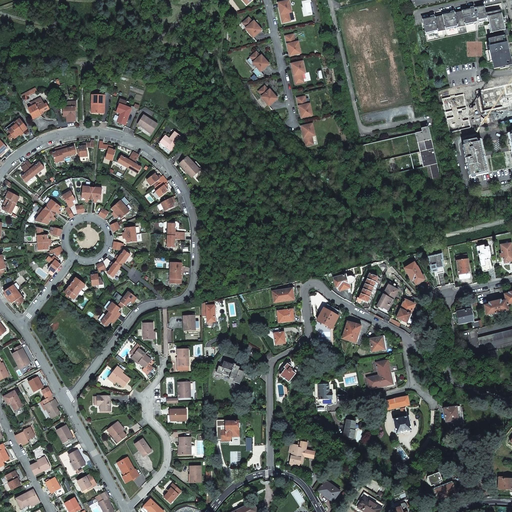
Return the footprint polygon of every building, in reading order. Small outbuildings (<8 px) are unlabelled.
[(278,3),(280,11),(281,10),(282,14),(281,14),(282,22),(290,21),(288,13),(291,12),(289,1),(278,3)] [(479,23),(484,22),(487,22),(490,25),(488,25),(489,30),(491,29),(492,33),(501,31),(505,30),(504,29),(503,22),(505,22),(504,18),(502,18),(500,10),(486,13),(484,7),(476,9),(477,12),(475,12),(474,7),(470,8),(470,10),(454,13),(454,11),(450,12),(451,14),(435,18),(434,16),(430,17),(431,19),(423,20),(426,33),(429,33),(429,34),(434,33),(437,32),(442,31),(449,30),(454,29),(457,28),(462,27),(469,25),(476,24),(476,19),(478,19),(479,23)] [(255,25),(249,18),(243,23),(247,28),(246,29),(253,37),(261,30),(256,24),(255,25)] [(293,35),(286,37),(287,45),(289,44),(289,48),(288,48),(290,56),(300,53),(298,42),(295,43),(293,35)] [(504,36),(503,36),(502,36),(488,39),(490,50),(489,50),(491,58),(492,58),(494,69),(511,66),(509,57),(510,57),(509,49),(506,50),(505,44),(507,44),(505,39),(504,37),(504,36)] [(260,57),(256,53),(251,58),(254,62),(253,63),(260,72),(269,65),(264,59),(263,60),(260,57)] [(302,62),(292,64),(293,72),(295,72),(295,75),(294,75),(296,83),(303,82),(302,74),(305,73),(302,62)] [(511,75),(435,93),(444,142),(511,126),(511,75)] [(264,87),(259,92),(263,96),(261,97),(269,106),(277,99),(272,93),(271,94),(268,91),(264,87)] [(105,96),(92,95),(91,104),(94,104),(94,113),(99,113),(104,113),(105,96)] [(305,97),(297,98),(299,107),(300,106),(301,110),(300,110),(301,118),(312,115),(309,104),(306,105),(305,97)] [(32,107),(28,109),(32,116),(33,119),(37,117),(41,115),(40,114),(40,113),(43,111),(43,112),(49,109),(46,104),(44,105),(41,98),(34,102),(35,105),(32,107)] [(118,104),(120,104),(116,112),(120,114),(117,122),(121,124),(125,125),(131,109),(125,106),(127,101),(120,99),(118,104)] [(76,102),(68,102),(68,108),(66,108),(67,116),(67,119),(71,118),(75,118),(75,110),(75,108),(76,108),(76,102)] [(137,125),(146,130),(146,131),(149,132),(151,134),(157,125),(143,116),(137,125)] [(16,125),(8,131),(14,139),(17,137),(19,135),(22,133),(27,129),(20,120),(15,123),(16,125)] [(14,122),(6,128),(8,131),(16,125),(15,123),(14,122)] [(312,124),(301,127),(303,134),(305,134),(305,137),(304,138),(306,146),(313,144),(311,136),(314,135),(312,124)] [(433,181),(440,180),(428,127),(421,128),(422,132),(415,133),(423,167),(430,166),(433,181)] [(171,151),(181,138),(175,133),(169,139),(165,136),(161,142),(166,146),(166,147),(168,149),(171,151)] [(485,167),(482,151),(480,142),(477,142),(476,139),(463,142),(464,145),(462,145),(469,178),(488,174),(486,167),(485,167)] [(79,147),(80,157),(87,157),(87,148),(86,146),(83,146),(81,146),(79,147)] [(52,153),(55,163),(64,160),(63,158),(61,150),(61,147),(57,148),(58,151),(56,152),(54,152),(52,153)] [(61,150),(63,158),(76,154),(74,147),(71,148),(68,149),(61,150)] [(112,161),(116,151),(114,150),(112,149),(109,148),(108,150),(105,158),(112,161)] [(117,162),(128,168),(131,162),(128,160),(125,158),(121,156),(117,162)] [(188,157),(180,164),(186,171),(192,178),(200,171),(194,164),(188,157)] [(33,168),(31,170),(35,176),(45,168),(40,162),(37,165),(33,168)] [(138,174),(142,168),(138,166),(135,164),(131,162),(128,168),(138,174)] [(196,162),(194,164),(200,171),(202,169),(196,162)] [(24,175),(21,177),(26,183),(35,176),(31,170),(28,172),(24,175)] [(158,181),(160,184),(166,179),(163,176),(161,177),(159,179),(158,177),(156,175),(155,174),(146,180),(151,186),(158,181)] [(155,192),(160,198),(168,191),(167,189),(165,187),(164,185),(166,184),(168,182),(166,179),(160,184),(155,188),(157,190),(155,192)] [(83,187),(81,199),(83,199),(86,199),(89,199),(90,187),(83,187)] [(95,188),(94,200),(97,200),(99,201),(101,201),(102,189),(95,188)] [(71,191),(63,196),(67,204),(69,208),(71,207),(72,206),(71,203),(73,202),(76,201),(71,191)] [(6,196),(5,198),(10,200),(16,204),(19,197),(9,192),(7,194),(6,196)] [(161,203),(165,211),(174,207),(174,205),(173,203),(172,202),(175,200),(173,197),(161,203)] [(6,208),(4,211),(11,214),(16,204),(10,200),(8,204),(6,208)] [(61,207),(52,200),(51,200),(48,205),(47,205),(57,213),(59,210),(60,209),(61,207)] [(120,201),(111,209),(112,210),(114,212),(116,214),(125,206),(120,201)] [(44,209),(53,217),(55,215),(57,213),(47,205),(46,207),(44,209)] [(119,218),(121,220),(130,212),(125,206),(116,214),(118,217),(119,218)] [(44,209),(40,215),(35,221),(47,225),(49,222),(52,219),(53,217),(44,209)] [(125,236),(136,234),(135,227),(124,228),(125,230),(125,233),(125,236)] [(37,229),(38,243),(49,242),(48,239),(48,237),(48,235),(43,235),(43,230),(37,229)] [(126,243),(137,242),(136,234),(125,236),(125,239),(126,241),(126,243)] [(38,243),(38,251),(49,250),(49,248),(49,245),(49,242),(38,243)] [(503,258),(504,264),(506,263),(509,263),(509,262),(511,261),(511,246),(511,243),(500,245),(502,253),(500,254),(500,258),(503,258)] [(481,265),(482,270),(486,269),(490,269),(489,263),(488,262),(487,260),(488,260),(489,259),(490,257),(490,256),(488,244),(477,247),(481,266),(481,265)] [(117,260),(123,264),(130,255),(125,250),(122,254),(119,257),(117,260)] [(432,269),(433,272),(435,272),(437,271),(436,268),(443,267),(442,260),(443,260),(442,254),(428,257),(431,269),(432,269)] [(459,275),(459,279),(460,279),(465,279),(469,278),(470,277),(467,254),(456,256),(457,266),(456,266),(457,273),(458,273),(458,275),(459,275)] [(47,260),(52,264),(48,269),(54,273),(61,265),(57,262),(55,260),(56,258),(55,257),(53,256),(51,259),(49,257),(47,260)] [(114,264),(120,268),(122,266),(123,264),(117,260),(116,262),(114,264)] [(170,263),(170,271),(183,272),(183,268),(182,268),(182,267),(182,265),(182,263),(170,263)] [(413,280),(416,285),(420,282),(424,280),(419,272),(420,271),(417,266),(416,267),(414,263),(404,268),(412,281),(413,280)] [(107,273),(113,278),(120,268),(114,264),(112,267),(109,270),(107,273)] [(170,271),(170,279),(175,280),(181,280),(181,276),(181,275),(183,275),(183,272),(170,271)] [(357,297),(356,301),(359,303),(363,304),(364,301),(368,303),(379,278),(369,274),(359,298),(357,297)] [(92,286),(98,285),(99,288),(103,288),(103,283),(100,277),(98,278),(98,275),(97,275),(95,275),(93,275),(91,275),(92,286)] [(346,275),(334,278),(336,287),(339,286),(340,291),(348,289),(348,291),(349,293),(351,292),(349,283),(353,282),(351,276),(347,277),(346,275)] [(72,283),(81,290),(85,285),(81,281),(76,278),(75,279),(74,281),(73,280),(71,283),(72,283)] [(386,289),(383,294),(393,300),(396,295),(398,291),(388,285),(390,282),(386,280),(383,287),(386,289)] [(273,292),(274,302),(294,299),(293,294),(292,289),(296,289),(294,282),(286,284),(288,290),(273,292)] [(74,300),(79,293),(81,290),(72,283),(71,283),(69,285),(70,286),(69,287),(68,289),(66,288),(65,290),(63,292),(74,300)] [(9,289),(4,292),(5,294),(6,295),(5,296),(7,299),(17,291),(17,290),(13,285),(9,289)] [(405,286),(402,292),(410,296),(411,292),(405,286)] [(17,291),(7,299),(9,301),(10,301),(11,302),(12,303),(16,301),(17,303),(18,305),(23,302),(22,301),(24,299),(17,291)] [(484,306),(486,315),(490,314),(490,316),(505,313),(504,311),(508,310),(507,305),(511,303),(511,291),(508,293),(509,293),(504,294),(505,301),(501,302),(500,300),(489,303),(489,304),(484,306)] [(124,305),(126,307),(130,302),(134,296),(131,294),(128,292),(120,302),(121,302),(124,305)] [(383,294),(377,306),(382,308),(383,307),(385,309),(388,310),(393,300),(383,294)] [(405,300),(400,310),(410,314),(413,309),(415,304),(405,300)] [(107,310),(112,303),(109,301),(104,308),(107,310)] [(202,304),(202,317),(207,317),(207,322),(211,322),(215,322),(214,301),(202,304)] [(109,312),(117,318),(119,317),(120,315),(117,313),(119,312),(121,309),(117,306),(112,303),(107,310),(109,312)] [(277,311),(279,323),(294,321),(293,315),(293,309),(277,311)] [(320,314),(317,320),(332,328),(338,317),(324,309),(320,314)] [(457,316),(455,316),(457,324),(472,321),(472,318),(471,313),(470,310),(465,311),(459,312),(459,309),(456,310),(457,316)] [(400,310),(397,317),(402,319),(407,322),(409,317),(410,318),(411,315),(410,314),(400,310)] [(96,318),(101,322),(106,316),(101,312),(96,318)] [(101,323),(107,327),(109,324),(111,322),(113,319),(115,321),(117,318),(109,312),(106,316),(101,322),(101,323)] [(195,316),(183,316),(183,320),(184,324),(185,324),(185,331),(195,331),(195,316)] [(470,323),(472,330),(476,329),(482,327),(481,320),(470,323)] [(347,322),(342,339),(356,343),(358,336),(359,336),(360,333),(359,333),(361,326),(354,324),(347,322)] [(153,323),(143,323),(143,340),(153,339),(153,332),(153,327),(153,323)] [(472,330),(469,331),(471,338),(478,337),(476,329),(472,330)] [(511,329),(478,338),(479,345),(511,336),(511,329)] [(274,333),(276,345),(286,343),(285,337),(284,332),(274,333)] [(461,337),(466,357),(473,356),(468,335),(461,337)] [(369,339),(371,352),(385,349),(384,345),(386,345),(385,340),(384,341),(383,339),(383,337),(369,339)] [(20,369),(29,364),(26,357),(27,357),(22,349),(21,349),(21,348),(20,346),(14,349),(16,352),(12,354),(20,369)] [(133,356),(139,349),(135,346),(130,353),(133,356)] [(133,356),(133,357),(139,362),(139,363),(145,367),(142,370),(147,374),(150,371),(153,368),(148,364),(151,360),(145,355),(146,354),(139,349),(133,356)] [(183,349),(177,349),(178,358),(179,358),(179,366),(184,366),(189,366),(188,349),(183,349)] [(473,356),(475,362),(498,356),(497,350),(473,356)] [(0,380),(9,377),(3,364),(2,364),(0,360),(0,380)] [(366,378),(369,390),(370,390),(381,387),(393,384),(387,360),(376,363),(379,375),(366,378)] [(233,364),(224,361),(222,367),(219,366),(217,369),(218,370),(217,373),(222,375),(222,374),(230,377),(229,378),(235,380),(233,384),(238,386),(241,379),(243,371),(239,370),(240,367),(236,365),(236,364),(233,363),(233,364)] [(280,376),(288,382),(289,382),(296,373),(290,368),(291,366),(291,364),(290,363),(288,362),(288,363),(287,363),(283,368),(280,372),(281,373),(280,375),(280,376)] [(124,371),(117,367),(110,376),(116,382),(124,387),(127,383),(130,379),(122,373),(124,371)] [(34,393),(44,387),(41,382),(38,377),(28,382),(34,393)] [(184,382),(180,382),(180,386),(177,389),(178,392),(180,394),(180,398),(190,398),(189,394),(191,393),(190,391),(189,389),(189,382),(188,382),(187,381),(185,381),(184,382)] [(314,385),(315,413),(328,412),(328,406),(330,406),(336,404),(335,394),(334,384),(329,384),(329,392),(332,392),(333,399),(319,400),(318,384),(314,385)] [(318,384),(319,400),(333,399),(332,392),(329,392),(329,384),(318,384)] [(15,410),(23,406),(14,391),(4,397),(6,401),(8,405),(10,403),(11,403),(15,410)] [(44,406),(51,418),(60,414),(58,410),(56,407),(55,405),(57,404),(55,400),(54,400),(51,396),(40,402),(42,405),(44,406)] [(110,396),(97,396),(97,406),(101,406),(100,411),(110,411),(110,408),(110,406),(109,406),(109,402),(110,402),(110,396)] [(383,401),(385,411),(409,405),(408,396),(395,399),(383,401)] [(462,406),(444,409),(445,415),(446,422),(464,420),(462,406)] [(393,419),(396,434),(412,431),(408,416),(407,416),(405,408),(400,409),(402,417),(393,419)] [(170,415),(170,420),(176,420),(176,421),(186,421),(186,409),(170,410),(170,413),(170,415)] [(347,419),(343,436),(353,438),(355,430),(354,430),(355,421),(351,420),(347,419)] [(221,426),(222,441),(226,441),(229,441),(231,439),(231,437),(239,436),(238,429),(238,421),(225,422),(226,426),(221,426)] [(116,423),(107,430),(112,436),(111,437),(117,444),(126,436),(121,430),(116,423)] [(66,425),(56,430),(63,444),(72,439),(68,432),(70,432),(68,428),(66,425)] [(23,431),(15,435),(15,436),(19,444),(22,442),(23,445),(25,444),(28,443),(28,441),(28,440),(35,436),(30,426),(24,429),(23,431)] [(191,454),(190,437),(179,438),(180,446),(180,449),(180,455),(186,455),(191,454)] [(143,439),(134,445),(140,453),(141,452),(145,457),(148,454),(152,451),(143,439)] [(292,453),(289,466),(299,468),(300,463),(301,459),(302,459),(304,449),(306,450),(307,443),(301,442),(300,445),(298,444),(298,446),(291,444),(289,452),(292,453)] [(7,461),(9,459),(7,454),(4,449),(5,448),(3,444),(0,445),(0,467),(5,465),(3,461),(4,460),(7,461)] [(77,469),(85,464),(81,457),(77,450),(69,455),(72,462),(71,463),(73,466),(75,465),(77,469)] [(127,457),(119,462),(126,475),(124,476),(122,477),(126,483),(133,479),(139,476),(136,469),(135,470),(127,457)] [(42,471),(50,468),(45,458),(30,466),(35,475),(42,471)] [(119,462),(117,463),(124,476),(126,475),(119,462)] [(201,483),(201,466),(190,466),(190,470),(190,474),(188,474),(189,483),(201,483)] [(15,471),(6,476),(9,483),(8,483),(12,490),(21,485),(18,481),(17,479),(19,478),(17,475),(15,471)] [(92,488),(97,485),(94,480),(91,474),(78,481),(83,491),(87,488),(91,486),(92,488)] [(52,494),(61,488),(55,477),(45,482),(48,488),(52,494)] [(498,478),(498,489),(502,489),(506,490),(506,489),(511,488),(511,479),(511,478),(506,477),(506,479),(498,478)] [(325,481),(319,491),(325,496),(332,501),(339,491),(325,481)] [(434,488),(438,501),(447,497),(456,494),(452,481),(434,488)] [(174,484),(168,491),(168,492),(166,494),(164,497),(170,503),(181,491),(174,484)] [(16,499),(21,509),(30,504),(33,503),(34,505),(37,504),(40,502),(36,495),(34,496),(32,491),(16,499)] [(96,497),(103,511),(104,511),(106,511),(105,511),(113,511),(114,511),(111,505),(107,499),(109,497),(106,491),(96,497)] [(364,497),(357,508),(363,511),(379,511),(382,508),(364,497)] [(69,511),(77,511),(81,510),(74,498),(70,500),(66,502),(71,511),(69,511)] [(163,511),(164,511),(151,499),(147,503),(144,507),(149,511),(163,511)] [(233,511),(257,511),(253,502),(239,509),(233,511)]
